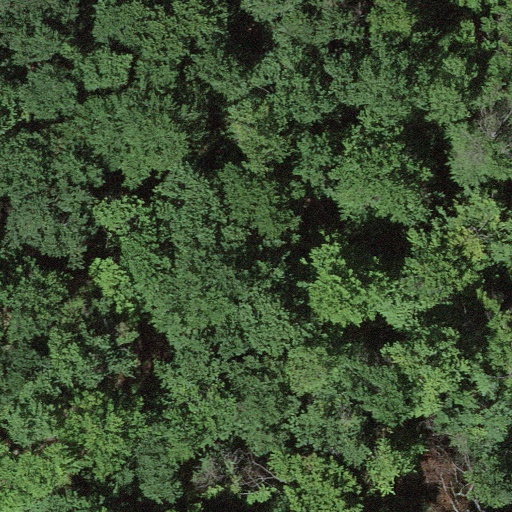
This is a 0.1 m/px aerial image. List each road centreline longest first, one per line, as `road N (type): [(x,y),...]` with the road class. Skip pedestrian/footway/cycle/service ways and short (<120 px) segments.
road 1 (track): [(505,0),(143,329),(10,511)]
road 2 (track): [(511,317),(359,340),(143,329)]
